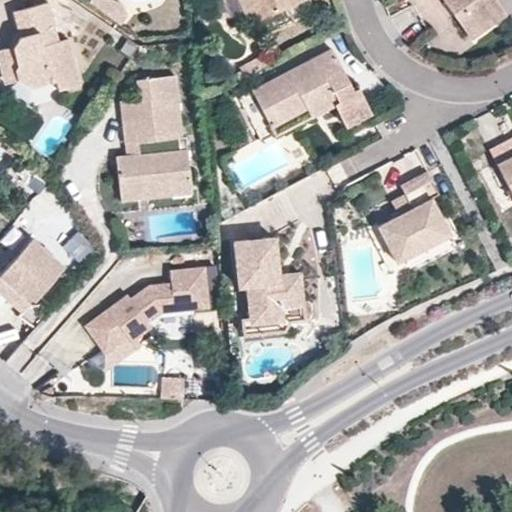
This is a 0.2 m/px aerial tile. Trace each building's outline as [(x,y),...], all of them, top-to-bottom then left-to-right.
[(55,37),(44,0),(37,0),(9,8),(13,25),(15,31),(10,43),(3,45),(0,45),(0,69),(12,66),(15,76),(27,84),(52,77),(55,86),(76,80),(64,35),(55,37)] [(239,0),(248,22),(301,0),(239,0)] [(444,0),(446,2),(448,0),(454,0),(461,10),(454,14),(470,38),(506,12),(497,0),(444,0)] [(454,0),(448,0),(446,2),(454,14),(461,10),(454,0)] [(15,31),(13,25),(3,45),(10,43),(15,31)] [(353,91),(331,49),(250,91),(269,127),(305,109),(310,118),(334,105),(345,127),(370,114),(357,89),(353,91)] [(262,54),(237,66),(239,70),(234,73),(238,81),(267,65),(262,54)] [(12,66),(0,69),(0,74),(1,80),(15,76),(12,66)] [(177,133),(171,72),(136,75),(138,95),(117,97),(121,139),(132,139),(134,150),(122,151),(112,152),(116,189),(152,185),(151,176),(184,172),(180,132),(177,133)] [(132,139),(121,139),(122,151),(134,150),(132,139)] [(511,154),(496,163),(511,193),(511,154)] [(450,233),(431,197),(438,193),(427,171),(400,184),(405,194),(412,207),(399,213),(377,224),(396,260),(450,233)] [(186,188),(184,172),(151,176),(152,185),(116,189),(116,195),(152,192),(186,188)] [(412,207),(405,194),(392,200),(399,213),(412,207)] [(58,262),(26,233),(0,262),(0,276),(25,299),(58,262)] [(274,238),(233,242),(237,287),(245,286),(248,319),(253,323),(276,321),(281,315),(280,309),(302,307),(299,281),(278,283),(274,238)] [(199,261),(165,265),(166,277),(144,280),(126,293),(119,298),(117,293),(81,319),(101,345),(123,329),(127,334),(147,320),(143,315),(156,306),(203,300),(199,261)] [(299,274),(277,275),(278,283),(299,281),(299,274)] [(0,293),(17,309),(25,299),(0,276),(0,293)] [(119,298),(126,293),(123,288),(117,293),(119,298)] [(163,325),(193,323),(192,312),(162,314),(163,325)] [(160,376),(160,397),(183,397),(184,376),(160,376)]
